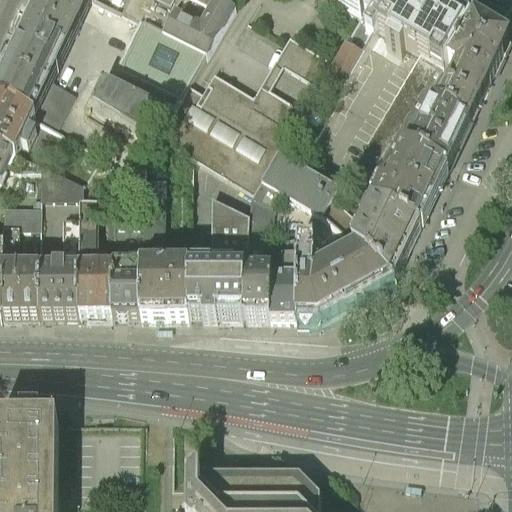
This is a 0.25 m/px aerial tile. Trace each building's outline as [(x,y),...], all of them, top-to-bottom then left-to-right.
[(43,0),(0,88),(0,108),(31,123),(63,56),(88,5),(79,0),(43,0)] [(79,0),(88,5),(93,7),(96,0),(131,0),(122,20),(144,31),(165,41),(177,22),(188,0),(79,0)] [(190,0),(207,8),(211,0),(190,0)] [(321,0),(362,24),(376,0),(321,0)] [(376,0),(362,24),(353,39),(362,44),(367,38),(374,43),(378,37),(383,27),(398,0),(376,0)] [(475,26),(431,0),(398,0),(383,27),(378,37),(391,44),(387,51),(401,59),(405,52),(423,63),(445,76),(475,27),(475,26)] [(31,123),(35,125),(53,89),(93,7),(88,5),(31,123)] [(177,22),(165,41),(207,61),(233,17),(216,9),(202,34),(177,22)] [(509,48),(475,27),(445,76),(426,107),(433,111),(471,129),(509,48)] [(165,41),(144,31),(123,74),(152,88),(182,103),(183,101),(207,61),(165,41)] [(332,74),(291,49),(278,70),(320,94),(321,92),(332,74)] [(364,60),(346,50),(332,74),(321,92),(339,102),(364,60)] [(445,76),(423,63),(355,175),(372,185),(377,188),(398,154),(411,132),(418,121),(426,107),(445,76)] [(182,103),(152,88),(148,97),(177,111),(182,103)] [(76,103),(53,89),(35,125),(35,127),(56,139),(76,103)] [(104,91),(92,115),(147,148),(147,147),(153,151),(157,144),(170,124),(104,91)] [(170,124),(157,144),(255,203),(262,190),(279,162),(305,120),(264,95),(252,114),(214,92),(201,112),(183,101),(182,103),(177,111),(170,124)] [(35,125),(31,123),(0,108),(0,155),(16,164),(22,152),(28,155),(36,139),(30,136),(35,127),(35,125)] [(448,177),(471,129),(433,111),(427,125),(421,137),(411,132),(398,154),(407,158),(448,177)] [(418,121),(411,132),(421,137),(427,125),(418,121)] [(16,164),(0,155),(0,190),(8,175),(18,180),(19,180),(19,179),(42,180),(42,176),(16,164)] [(421,235),(448,177),(407,158),(389,195),(383,192),(373,212),(421,235)] [(339,198),(279,162),(262,190),(283,202),(321,225),(322,224),(333,207),(339,198)] [(355,175),(353,174),(340,196),(360,205),(372,185),(355,175)] [(82,195),(42,176),(42,180),(42,209),(82,210),(82,195)] [(251,208),(251,227),(249,249),(261,250),(264,250),(284,250),(299,251),(302,251),(302,239),(272,237),(273,223),(283,202),(262,190),(255,203),(251,208)] [(188,329),(190,274),(190,270),(177,269),(178,263),(165,262),(166,193),(146,192),(145,223),(143,281),(141,329),(188,329)] [(421,235),(373,212),(363,234),(362,234),(333,207),(322,224),(358,258),(394,291),(421,235)] [(243,328),(248,250),(249,249),(251,227),(212,208),(211,274),(190,274),(188,329),(210,329),(217,330),(217,328),(243,328)] [(41,218),(3,218),(3,252),(3,280),(9,280),(9,268),(19,268),(20,238),(41,239),(41,218)] [(99,221),(82,220),(82,230),(81,280),(80,328),(113,328),(114,280),(94,280),(94,274),(98,274),(99,221)] [(115,222),(99,221),(98,274),(94,274),(94,280),(114,280),(114,253),(115,222)] [(145,223),(115,222),(114,253),(129,253),(128,281),(143,281),(145,223)] [(82,230),(64,230),(64,267),(75,268),(74,280),(81,280),(82,230)] [(248,250),(243,328),(243,330),(271,330),(272,289),(273,270),(263,270),(261,270),(261,250),(249,249),(248,250)] [(299,251),(284,250),(283,289),(272,289),(271,330),(297,330),(299,251)] [(394,291),(358,258),(313,282),(314,251),(302,251),(299,251),(297,330),(319,331),(394,291)] [(41,280),(40,327),(80,328),(81,280),(74,280),(66,280),(67,278),(54,278),(54,280),(41,280)] [(9,280),(3,280),(3,327),(40,327),(41,280),(9,280)] [(113,328),(141,329),(143,281),(128,281),(114,280),(113,328)] [(58,511),(59,433),(0,432),(0,511),(58,511)] [(197,486),(186,493),(186,511),(320,511),(321,507),(304,487),(208,486),(197,486)]
